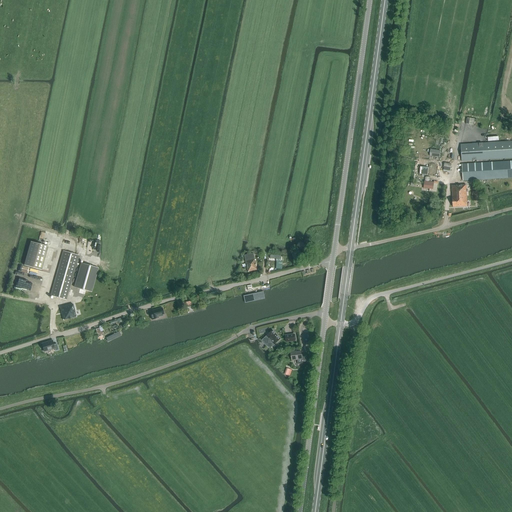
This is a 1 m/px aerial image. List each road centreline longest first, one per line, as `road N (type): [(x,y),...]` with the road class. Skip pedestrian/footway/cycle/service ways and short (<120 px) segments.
road 1 (tertiary): [(0,354),(332,260)]
road 2 (unclassified): [(0,409),(119,383),(251,327),(325,313)]
road 3 (tertiary): [(333,252),(369,0)]
road 4 (primary): [(351,248),(385,0)]
road 5 (track): [(334,511),(359,320)]
road 6 (primary): [(315,511),(341,323)]
road 7 (unclassified): [(300,511),(324,323)]
road 8 (unclassified): [(341,323),(359,320),(383,294),(511,259)]
road 9 (unclassified): [(351,248),(511,209)]
